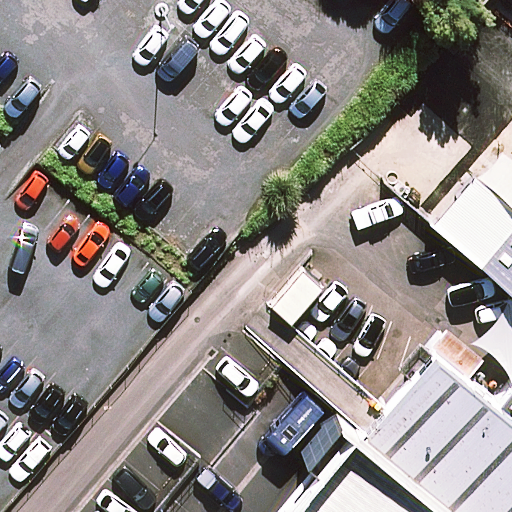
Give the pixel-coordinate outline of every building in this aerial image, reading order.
[(511,196),(481,171),(438,221),(511,282),(511,196)] [(404,322),(359,288),(315,346),(360,380),(404,322)] [(434,334),(363,419),(474,511),(511,511),(511,399),(503,392),(434,334)] [(263,384),(222,349),(201,372),(242,408),(263,384)] [(474,511),(363,419),(349,408),(261,511),(474,511)]
